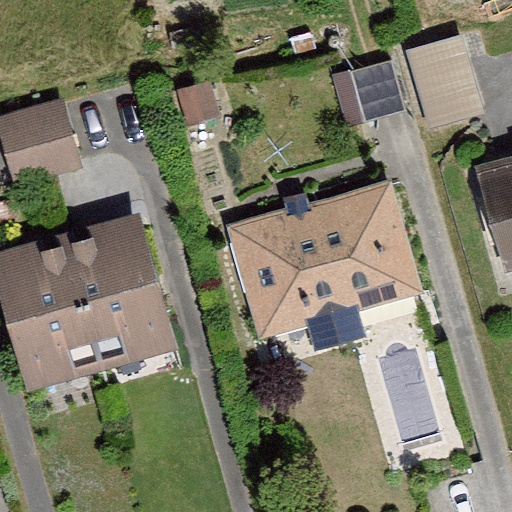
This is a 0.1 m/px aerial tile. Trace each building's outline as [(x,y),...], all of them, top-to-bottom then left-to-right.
[(468,29),(410,42),(429,122),(487,108),(468,29)] [(62,107),(0,124),(0,126),(16,186),(79,168),(62,107)] [(511,164),(477,174),(504,270),(511,267),(511,164)] [(389,187),(229,232),(259,339),(419,295),(389,187)] [(135,219),(0,257),(0,297),(26,389),(172,348),(135,219)]
